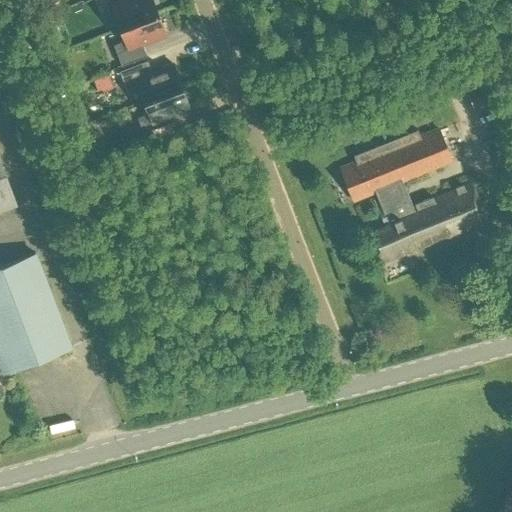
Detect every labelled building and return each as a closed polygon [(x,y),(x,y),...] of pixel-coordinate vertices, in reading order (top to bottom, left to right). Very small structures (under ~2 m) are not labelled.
[(48,13),(43,0),(37,0),(28,3),(34,18),(48,13)] [(108,0),(94,0),(95,10),(110,8),(108,0)] [(152,0),(122,0),(111,4),(119,27),(157,12),(152,0)] [(124,40),(113,44),(117,53),(121,65),(147,55),(142,44),(166,35),(157,12),(119,27),(124,40)] [(135,77),(123,81),(127,91),(138,87),(143,100),(181,85),(172,63),(135,77)] [(467,90),(474,107),(501,96),(494,79),(467,90)] [(148,111),(136,116),(140,126),(152,122),(189,107),(181,85),(143,100),(148,111)] [(153,140),(173,132),(170,122),(150,130),(153,140)] [(367,233),(380,264),(467,229),(465,226),(473,223),(475,226),(486,221),(470,181),(412,204),(402,180),(451,160),(444,142),(438,127),(420,134),(418,128),(353,154),(356,160),(340,166),(354,200),(376,191),(389,224),(367,233)] [(495,165),(507,168),(511,155),(506,154),(499,152),(495,165)] [(0,160),(0,211),(17,205),(0,160)] [(0,368),(67,344),(32,251),(0,262),(0,368)]
